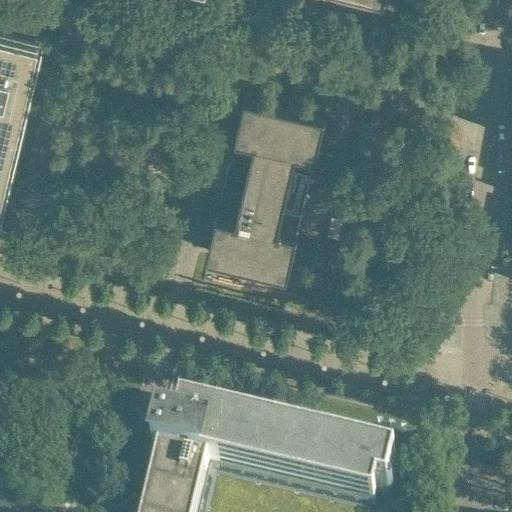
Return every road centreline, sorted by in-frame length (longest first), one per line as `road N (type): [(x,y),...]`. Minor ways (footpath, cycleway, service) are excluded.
road 1 (residential): [(481,365),(504,0)]
road 2 (unclassified): [(470,511),(481,365)]
